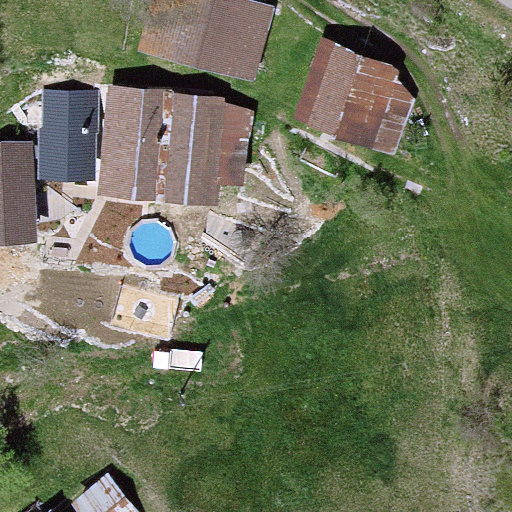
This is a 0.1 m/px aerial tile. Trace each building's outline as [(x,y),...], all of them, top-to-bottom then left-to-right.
[(153,0),(144,37),(248,63),(262,5),(241,0),(153,0)] [(396,65),(328,42),(306,106),(398,138),(411,96),(396,65)] [(51,170),(87,171),(88,90),(52,89),(51,170)] [(164,190),(172,96),(111,90),(103,184),(164,190)] [(230,101),(172,96),(164,190),(222,195),(230,101)] [(0,228),(35,226),(29,142),(0,149),(0,228)] [(136,511),(113,478),(83,498),(93,511),(136,511)]
